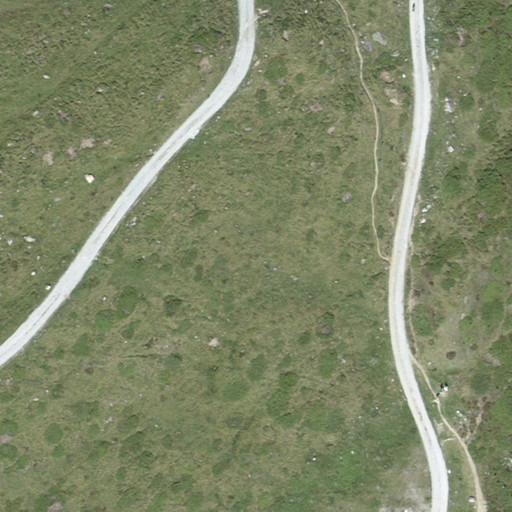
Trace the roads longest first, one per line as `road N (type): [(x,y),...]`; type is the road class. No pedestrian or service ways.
road 1 (track): [(244,0),(242,50),(222,94),(139,178),(100,240),(0,360)]
road 2 (track): [(415,0),(398,349)]
road 3 (track): [(398,349),(434,464)]
